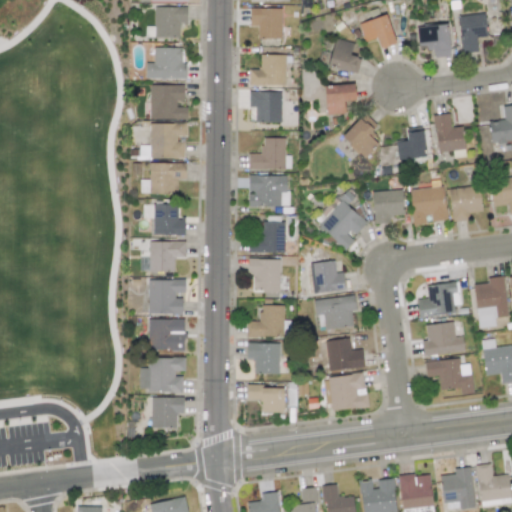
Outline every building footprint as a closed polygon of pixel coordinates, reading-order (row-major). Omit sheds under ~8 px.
[(186,24),(186,7),(153,6),(153,37),(178,38),(178,23),(186,24)] [(281,8),(249,8),(249,26),(257,26),(257,38),(280,38),(281,8)] [(395,43),(385,14),(358,23),(363,42),(376,38),(379,49),(395,43)] [(458,15),(459,53),(476,52),(476,37),(486,36),(485,14),(458,15)] [(415,27),(418,51),(432,49),(433,57),(450,56),(447,24),(415,27)] [(353,43),(335,37),(326,65),(355,74),(360,58),(349,55),(353,43)] [(185,79),(185,63),(182,63),(182,48),(152,47),(152,63),(145,63),(145,78),(185,79)] [(285,55),(259,54),(259,70),(248,69),(248,85),(284,86),(285,55)] [(354,101),(354,84),(324,85),(325,114),(344,114),(343,101),(354,101)] [(280,92),(248,91),(247,107),(254,107),(254,122),(280,123),(280,92)] [(511,141),(511,104),(501,106),(503,120),(488,121),(490,144),(511,141)] [(464,157),(461,126),(449,127),(448,113),(432,115),(436,152),(452,151),(452,158),(464,157)] [(361,158),(377,144),(368,134),(372,130),(360,118),(341,135),(361,158)] [(149,123),(148,157),(183,158),(183,141),(176,141),(176,136),(186,136),(186,123),(149,123)] [(406,140),(394,142),(397,160),(425,156),(421,130),(405,133),(406,140)] [(247,169),(289,169),(289,155),(284,155),(284,138),(260,137),(260,154),(247,154),(247,169)] [(139,180),(139,194),(176,193),(176,179),(185,179),(184,162),(148,163),(149,180),(139,180)] [(287,206),(286,175),(246,175),(247,207),(287,206)] [(511,213),(511,176),(489,178),(490,206),(507,205),(507,214),(511,213)] [(481,212),(478,185),(448,188),(451,221),(468,220),(467,213),(481,212)] [(412,225),(428,224),(427,221),(445,220),(442,186),(408,189),(412,225)] [(372,224),(389,224),(389,216),(402,215),(402,190),(371,191),(372,224)] [(365,221),(345,205),(348,201),(337,193),(326,206),(329,209),(316,225),(345,249),(354,238),(352,237),(365,221)] [(151,204),(152,235),(184,234),(183,217),(177,217),(176,203),(151,204)] [(283,253),(284,221),(260,221),(259,237),(247,237),(246,252),(283,253)] [(147,241),(148,272),(173,272),(172,257),(184,257),(184,241),(147,241)] [(279,259),(246,258),(246,276),(252,277),(251,291),(278,292),(279,259)] [(344,289),(341,272),(335,273),(333,260),(308,264),(313,294),(344,289)] [(507,316),(502,276),(486,278),(487,283),(472,284),(478,328),(494,326),(493,318),(507,316)] [(146,314),(181,314),(181,295),(184,295),(184,280),(146,279),(146,314)] [(453,313),(452,305),(458,304),(456,281),(425,285),(426,298),(415,299),(417,317),(453,313)] [(351,326),(350,311),(354,310),(353,296),(314,298),(316,328),(351,326)] [(245,338),(282,337),(281,304),(259,305),(259,321),(245,321),(245,338)] [(183,319),(147,319),(146,350),(183,350),(183,319)] [(424,324),(425,340),(421,340),(421,354),(462,353),(462,336),(453,337),(452,323),(424,324)] [(363,367),(361,349),(350,350),(349,338),(316,342),(317,358),(326,357),(327,371),(363,367)] [(483,375),(498,374),(499,384),(511,382),(511,352),(511,345),(493,347),(493,339),(480,340),(483,375)] [(278,343),(245,342),(245,359),(253,359),(252,373),(278,374),(278,343)] [(137,368),(138,388),(146,388),(146,393),(181,392),(181,373),(184,373),(183,357),(147,358),(147,368),(137,368)] [(425,377),(437,375),(439,390),(459,387),(459,395),(471,393),(468,364),(459,365),(458,358),(423,362),(425,377)] [(326,411),(365,407),(362,373),(323,377),(326,411)] [(283,412),(283,386),(245,386),(245,399),(260,399),(260,412),(283,412)] [(182,397),(150,397),(149,427),(175,428),(175,413),(182,413),(182,397)] [(507,474),(490,476),(489,463),(474,465),(478,502),(509,499),(507,474)] [(473,507),(468,466),(452,468),(453,474),(439,475),(443,509),(455,507),(455,509),(473,507)] [(396,477),(401,510),(432,506),(427,473),(396,477)] [(360,511),(393,511),(393,479),(359,481),(360,511)] [(353,511),(352,495),(336,497),(335,484),(320,486),(323,511),(353,511)] [(289,505),(289,511),(314,511),(314,487),(299,488),(299,504),(289,505)] [(259,501),(247,502),(247,511),(277,511),(277,492),(259,493),(259,501)] [(148,511),(186,511),(183,496),(147,504),(148,511)]
